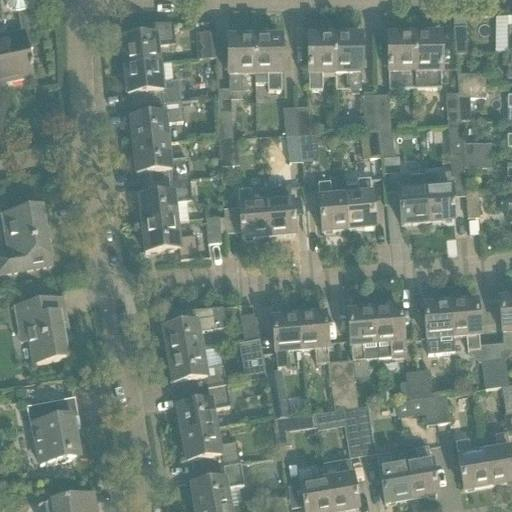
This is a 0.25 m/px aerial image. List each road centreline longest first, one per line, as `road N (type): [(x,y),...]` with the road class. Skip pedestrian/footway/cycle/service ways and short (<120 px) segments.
road 1 (residential): [(107,285),(223,273),(264,286),(511,262)]
road 2 (residential): [(75,5),(344,0)]
road 3 (residential): [(143,511),(107,285)]
road 4 (residential): [(84,147),(75,5)]
road 5 (residential): [(107,285),(84,147)]
